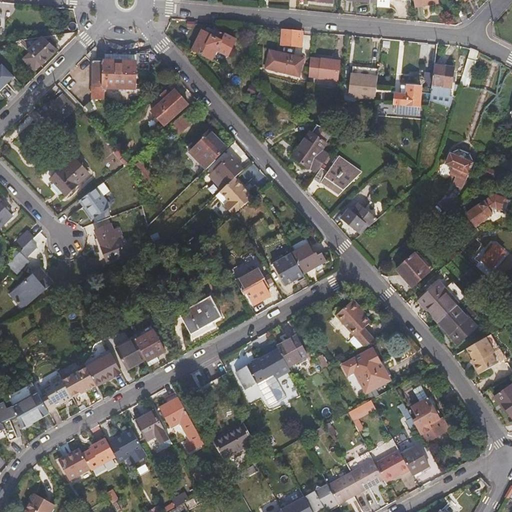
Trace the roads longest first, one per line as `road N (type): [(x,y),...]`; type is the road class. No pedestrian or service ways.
road 1 (residential): [(0,495),(32,452),(72,426),(358,267)]
road 2 (residential): [(140,15),(358,267)]
road 3 (residential): [(145,6),(468,34)]
road 4 (residential): [(358,267),(445,359),(511,452)]
road 5 (residential): [(110,14),(0,122)]
road 6 (residential): [(511,452),(400,511)]
